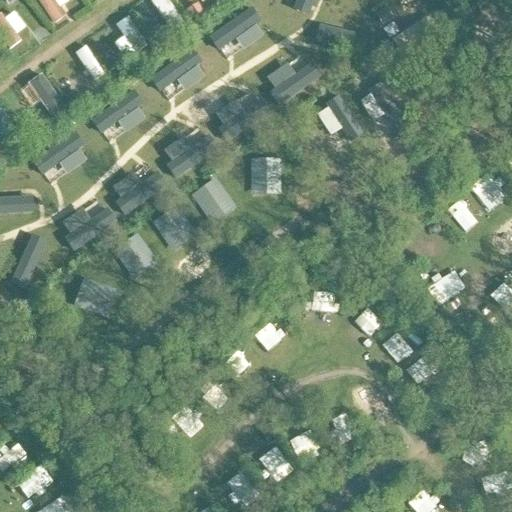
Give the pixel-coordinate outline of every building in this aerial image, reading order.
[(197,6),(183,14),(189,23),(202,15),(197,6)] [(0,29),(14,47),(35,30),(17,7),(0,20),(0,29)] [(347,20),(358,41),(380,29),(369,8),(347,20)] [(386,10),(375,17),(383,30),(394,23),(386,10)] [(242,11),(222,25),(240,51),(260,37),(242,11)] [(492,60),(511,45),(511,25),(502,13),(486,25),(487,26),(478,33),(484,42),(481,44),(492,60)] [(442,17),(400,35),(406,49),(448,32),(442,17)] [(156,30),(146,36),(153,47),(163,41),(156,30)] [(231,58),(214,33),(198,43),(215,69),(231,58)] [(178,89),(196,78),(184,58),(166,69),(178,89)] [(115,62),(105,70),(112,80),(123,73),(115,62)] [(321,91),(336,81),(326,65),(310,75),(321,91)] [(59,120),(73,111),(50,73),(35,82),(59,120)] [(330,100),(334,111),(351,104),(347,94),(330,100)] [(260,111),(244,121),(255,138),(271,128),(260,111)] [(0,118),(0,142),(4,147),(20,132),(5,114),(0,118)] [(81,124),(93,148),(105,142),(94,118),(81,124)] [(32,120),(21,128),(28,139),(39,132),(32,120)] [(181,184),(197,175),(183,151),(168,160),(181,184)] [(255,159),(256,195),(287,194),(286,158),(255,159)] [(480,187),(496,206),(510,195),(493,175),(480,187)] [(224,181),(200,191),(214,223),(238,213),(224,181)] [(157,223),(178,253),(204,235),(183,206),(157,223)] [(90,248),(106,240),(97,223),(81,231),(90,248)] [(120,248),(135,280),(162,267),(147,235),(120,248)] [(88,278),(80,307),(114,318),(123,288),(88,278)] [(304,454),(322,447),(315,429),(297,436),(304,454)] [(259,453),(273,479),(292,469),(278,443),(259,453)] [(246,476),(226,488),(240,511),(244,511),(261,502),(246,476)] [(417,506),(421,511),(439,511),(442,511),(433,496),(417,506)]
